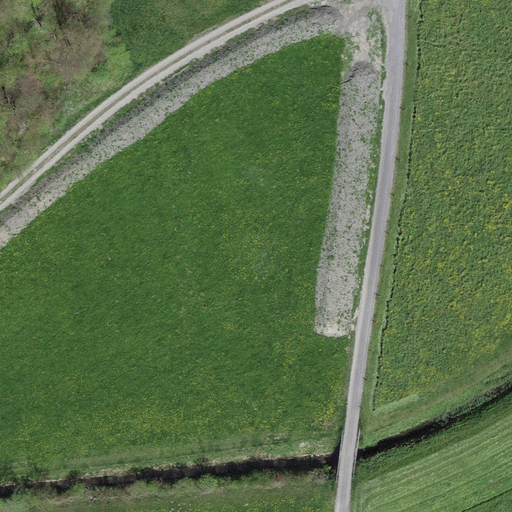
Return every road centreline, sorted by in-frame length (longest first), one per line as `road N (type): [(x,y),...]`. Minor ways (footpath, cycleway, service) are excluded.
road 1 (track): [(403,0),(354,439)]
road 2 (track): [(0,201),(209,43),(295,0)]
